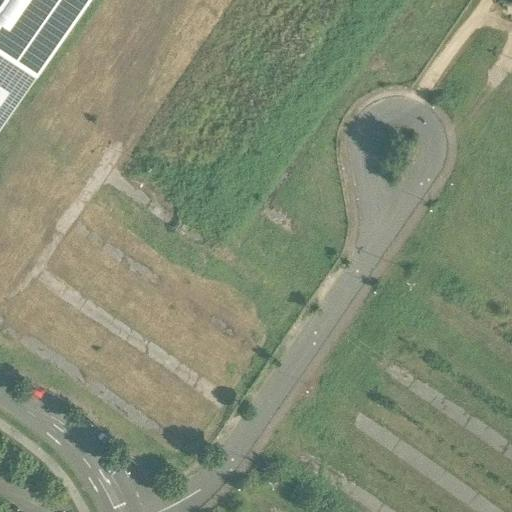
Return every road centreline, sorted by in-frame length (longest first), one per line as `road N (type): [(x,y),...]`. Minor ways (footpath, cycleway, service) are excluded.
road 1 (unclassified): [(166,511),(205,492),(377,242)]
road 2 (unclassified): [(377,242),(435,150),(427,131),(395,115),(366,129),(361,158)]
road 3 (unclassified): [(20,404),(71,442),(121,511)]
road 4 (track): [(486,0),(411,118)]
